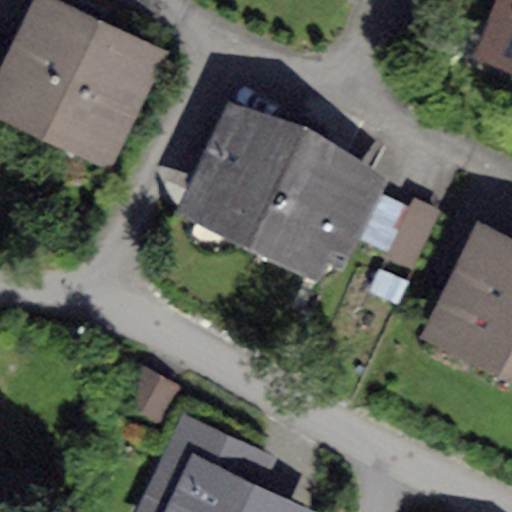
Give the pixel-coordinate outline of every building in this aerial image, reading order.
[(322,0),(362,19),(369,0),(322,0)] [(511,0),(501,0),(476,59),(511,74),(511,0)] [(0,89),(0,120),(110,174),(163,63),(41,4),(0,89)] [(186,213),(331,281),(377,182),(232,114),(186,213)] [(434,227),(403,211),(377,263),(408,278),(434,227)] [(429,347),(511,386),(511,248),(483,235),(429,347)] [(143,511),(287,511),(302,480),(183,426),(143,511)]
